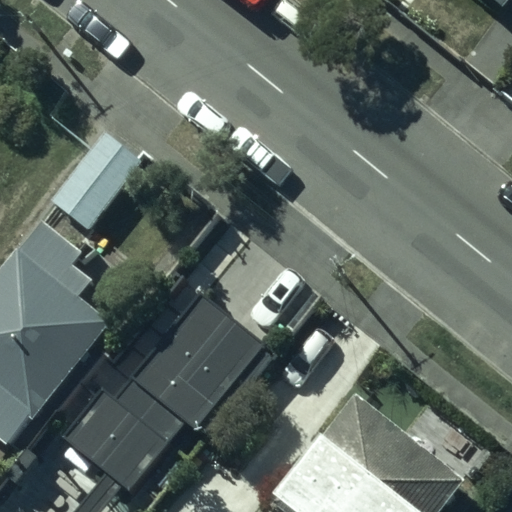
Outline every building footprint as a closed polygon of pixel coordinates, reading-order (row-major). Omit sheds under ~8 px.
[(511,0),(469,0),(501,24),(511,11),(511,0)] [(139,165),(99,136),(49,204),(90,233),(139,165)] [(79,259),(39,227),(0,276),(0,447),(5,452),(107,323),(59,285),(79,259)] [(135,511),(218,410),(132,341),(36,460),(100,511),(135,511)] [(471,511),(488,489),(355,395),(273,510),(276,511),(471,511)]
